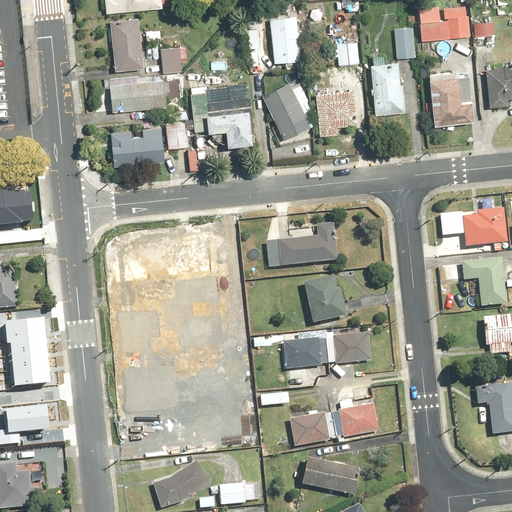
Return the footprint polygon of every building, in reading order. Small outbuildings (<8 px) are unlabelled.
[(107,0),(108,13),(165,9),(164,5),(179,4),(179,0),(107,0)] [(421,8),(424,42),(471,36),(468,3),(421,8)] [(303,61),(299,16),(272,18),(276,64),(303,61)] [(141,18),(113,21),(118,71),(146,68),(141,18)] [(476,23),(476,36),(491,36),(491,23),(476,23)] [(415,28),(396,29),(398,58),(417,57),(415,28)] [(161,30),(146,31),(147,43),(162,42),(161,30)] [(361,64),(359,42),(339,44),(340,65),(361,64)] [(187,46),(164,47),(165,73),(188,72),(187,46)] [(405,63),(374,65),(377,115),(408,113),(405,63)] [(511,65),(491,66),(491,107),(511,107),(511,65)] [(433,81),(438,125),(478,121),(476,102),(474,102),(471,70),(431,74),(431,81),(433,81)] [(208,72),(186,73),(187,96),(192,95),(194,118),(195,136),(214,135),(232,148),(256,146),(253,99),(231,100),(230,87),(209,88),(208,72)] [(167,81),(112,84),(113,111),(169,107),(167,81)] [(293,82),(265,95),(286,139),(313,126),(293,82)] [(360,125),(356,88),(319,92),(323,135),(342,134),(341,127),(360,125)] [(168,120),(170,149),(191,147),(190,137),(195,136),(194,118),(168,120)] [(135,129),(114,131),(116,167),(170,163),(167,127),(144,129),(145,137),(135,138),(135,129)] [(7,222),(31,219),(28,188),(16,189),(15,183),(3,185),(7,222)] [(464,216),(467,246),(510,242),(507,208),(478,211),(478,215),(464,216)] [(320,235),(268,240),(270,266),(264,266),(264,268),(341,261),(337,221),(319,223),(320,235)] [(182,250),(143,253),(145,283),(184,280),(182,250)] [(509,259),(464,263),(465,280),(481,279),(483,306),(509,304),(508,288),(511,288),(509,259)] [(1,262),(0,262),(0,307),(19,306),(16,274),(2,275),(1,262)] [(338,278),(307,283),(314,321),(347,315),(343,291),(340,291),(338,278)] [(188,300),(148,300),(149,331),(199,330),(198,303),(188,303),(188,300)] [(511,314),(485,316),(485,325),(490,325),(490,328),(488,328),(487,345),(493,345),(493,352),(511,352),(511,343),(511,342),(511,314)] [(11,342),(15,385),(51,381),(44,315),(5,320),(7,342),(11,342)] [(371,336),(336,336),(336,362),(371,362),(371,336)] [(322,339),(287,340),(288,368),(323,367),(323,364),(328,363),(327,339),(322,339)] [(190,360),(155,359),(155,393),(190,393),(190,360)] [(511,382),(478,386),(480,405),(491,404),(494,435),(508,434),(508,436),(511,435),(511,382)] [(262,394),(263,405),(290,404),(290,392),(262,394)] [(342,409),(340,409),(344,435),(378,429),(374,406),(355,408),(354,401),(342,402),(342,409)] [(0,429),(0,442),(19,441),(19,432),(52,429),(50,404),(8,409),(10,429),(0,429)] [(197,447),(195,417),(177,417),(177,409),(159,411),(161,449),(197,447)] [(327,413),(292,417),(295,445),(330,441),(327,413)] [(363,469),(309,457),(303,484),(357,496),(363,469)] [(155,484),(164,511),(213,485),(198,461),(155,484)] [(22,462),(0,463),(0,509),(33,508),(33,495),(41,495),(40,488),(33,488),(33,469),(29,469),(29,467),(22,467),(22,462)] [(246,483),(219,485),(221,504),(247,502),(246,483)]
